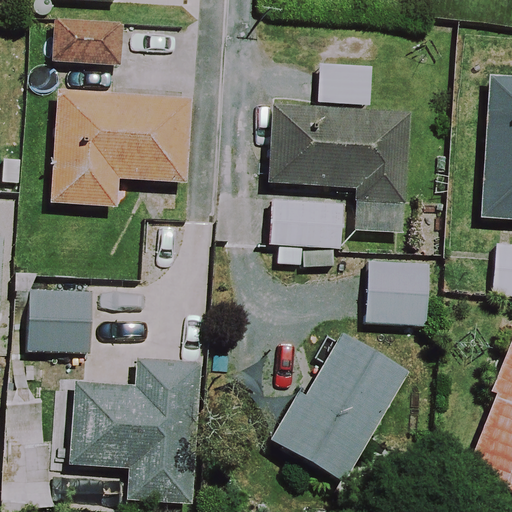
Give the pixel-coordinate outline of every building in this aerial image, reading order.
[(102,27),(47,25),(44,74),(100,76),(102,27)] [(364,113),(364,74),(312,73),(311,112),(265,111),(263,252),(337,253),(337,239),(402,241),(404,113),(364,113)] [(511,87),(487,86),(478,226),(511,228),(511,87)] [(184,105),(51,100),(46,213),(111,216),(112,189),(180,192),(184,105)] [(511,252),(490,251),(487,302),(511,303),(511,252)] [(426,271),(364,268),(361,330),(423,333),(426,271)] [(405,379),(335,336),(265,449),(334,492),(405,379)] [(511,340),(510,339),(456,480),(511,501),(511,340)]
